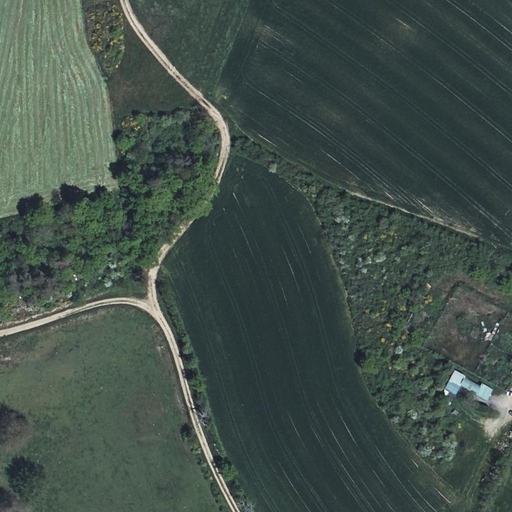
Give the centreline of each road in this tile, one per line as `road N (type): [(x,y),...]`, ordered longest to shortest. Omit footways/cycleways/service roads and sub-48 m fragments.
road 1 (track): [(0,329),(101,301),(141,300),(186,364),(246,511)]
road 2 (track): [(160,317),(147,263),(195,217),(222,169),(225,128),(190,94),(125,0)]
